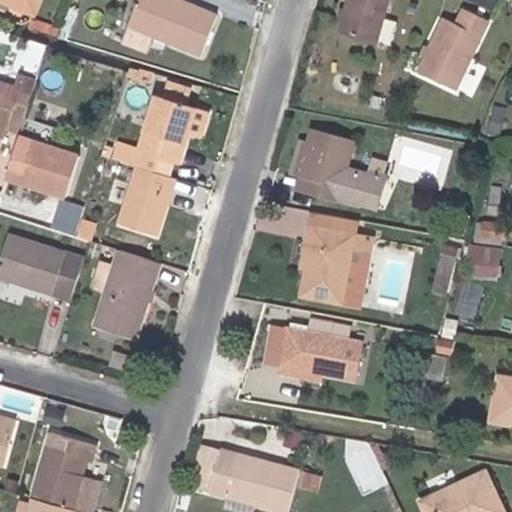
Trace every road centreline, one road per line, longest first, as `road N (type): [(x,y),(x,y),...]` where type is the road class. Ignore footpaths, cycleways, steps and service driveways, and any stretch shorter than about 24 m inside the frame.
road 1 (residential): [(299,0),(178,422)]
road 2 (residential): [(178,422),(0,369)]
